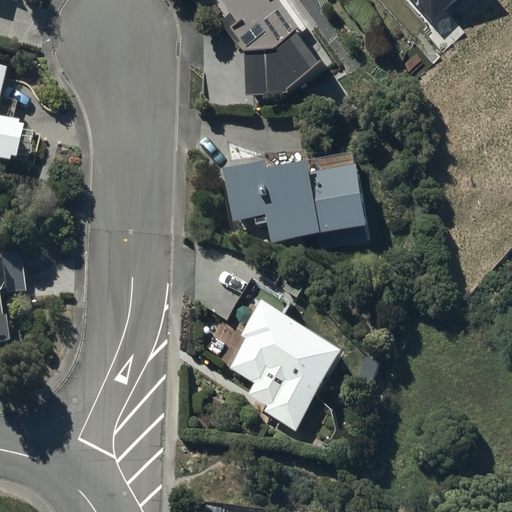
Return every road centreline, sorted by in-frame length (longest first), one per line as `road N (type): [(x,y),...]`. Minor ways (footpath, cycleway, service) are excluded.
road 1 (residential): [(121,33),(131,270),(122,452)]
road 2 (residential): [(0,450),(122,452)]
